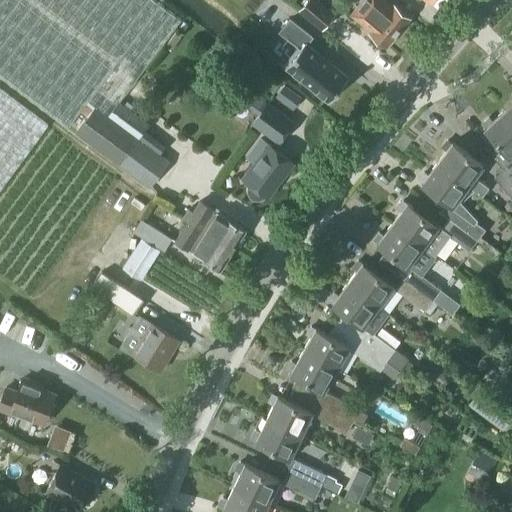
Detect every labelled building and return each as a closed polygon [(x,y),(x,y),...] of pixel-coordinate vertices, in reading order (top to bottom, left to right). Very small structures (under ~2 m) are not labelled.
[(146,121),(118,100),(179,18),(155,0),(0,0),(0,75),(66,125),(79,109),(86,115),(75,130),(147,185),(167,159),(158,152),(136,136),(141,129),(146,121)] [(322,28),(334,13),(318,0),(305,0),(299,8),(322,28)] [(393,3),(392,4),(388,0),(361,0),(350,13),(370,30),(369,30),(386,45),(410,18),(393,3)] [(311,37),(289,19),(279,31),(300,48),(285,67),(328,101),(347,77),(305,43),(311,37)] [(299,97),(285,87),(277,97),(291,108),(299,97)] [(0,188),(47,125),(0,89),(0,188)] [(251,89),(245,105),(259,110),(265,95),(251,89)] [(511,102),(503,111),(511,120),(511,96),(511,102)] [(278,141),(293,121),(268,102),(253,122),(278,141)] [(511,120),(503,111),(492,121),(488,117),(482,123),(485,127),(484,128),(503,149),(494,157),(504,168),(511,177),(511,120)] [(164,145),(141,129),(136,136),(158,152),(164,145)] [(268,195),(293,162),(261,138),(247,155),(255,161),(243,177),(251,183),(249,186),(249,191),(251,195),(254,198),(259,198),(263,196),(265,194),(268,195)] [(452,142),(451,143),(447,140),(442,147),(446,150),(437,163),(473,190),(474,190),(482,196),(489,186),(475,176),(483,164),(452,142)] [(461,202),(473,190),(437,163),(428,175),(424,172),(419,179),(423,182),(422,183),(448,202),(441,212),(449,218),(477,239),(485,229),(476,222),(478,220),(461,202)] [(511,196),(511,177),(504,168),(494,177),(511,196)] [(233,249),(245,229),(199,200),(193,211),(188,208),(182,217),(187,220),(233,249)] [(407,202),(407,203),(403,200),(398,207),(402,210),(392,223),(423,246),(435,255),(450,235),(470,250),(477,239),(449,218),(442,228),(407,202)] [(171,238),(141,219),(133,232),(163,251),(171,238)] [(220,269),(233,249),(187,220),(174,240),(220,269)] [(408,266),(423,246),(392,223),(383,235),(379,232),(374,239),(378,242),(377,243),(387,251),(379,261),(404,279),(432,300),(441,289),(412,268),(411,269),(408,266)] [(140,238),(122,268),(140,279),(158,249),(140,238)] [(363,262),(362,263),(358,260),(353,267),(357,270),(347,283),(377,306),(393,285),(363,262)] [(133,314),(143,299),(101,272),(91,286),(133,314)] [(425,310),(432,300),(404,279),(396,289),(425,310)] [(387,314),(377,306),(347,283),(338,295),(334,292),(329,299),(333,302),(332,303),(345,313),(338,323),(377,352),(388,361),(392,356),(391,355),(395,349),(373,333),(387,314)] [(160,370),(179,339),(139,315),(130,330),(141,337),(131,352),(160,370)] [(337,368),(349,347),(380,370),(380,369),(381,370),(388,361),(377,352),(338,323),(328,334),(316,327),(315,328),(311,326),(307,333),(311,336),(303,350),(337,368)] [(324,391),(337,368),(303,350),(295,363),(291,361),(287,368),(291,371),(291,372),(324,391)] [(32,385),(33,382),(22,378),(17,391),(6,386),(0,401),(0,407),(15,414),(16,411),(43,422),(55,394),(32,385)] [(511,414),(479,390),(474,397),(490,409),(485,416),(502,429),(511,415),(511,414)] [(352,421),(359,410),(328,392),(322,403),(352,421)] [(277,394),(277,395),(272,393),(269,401),(273,403),(266,417),(301,434),(312,411),(277,394)] [(346,432),(352,421),(322,403),(315,415),(346,432)] [(416,414),(412,422),(427,431),(432,423),(416,414)] [(290,457),(301,434),(266,417),(259,431),(255,429),(251,437),(256,439),(255,440),(290,457)] [(48,443),(65,449),(73,428),(55,422),(48,443)] [(370,442),(375,431),(358,423),(353,434),(370,442)] [(419,446),(403,437),(399,445),(414,454),(419,446)] [(485,481),(496,460),(478,450),(467,471),(485,481)] [(320,486),(321,485),(337,493),(341,484),(334,481),(336,479),(326,474),(326,473),(294,458),(288,471),(320,486)] [(245,462),(244,463),(240,461),(236,469),(240,471),(234,485),(268,502),(279,478),(245,462)] [(79,508),(94,482),(61,464),(46,490),(79,508)] [(315,497),(320,486),(288,471),(283,481),(315,497)] [(402,480),(391,475),(386,486),(396,491),(402,480)] [(263,511),(268,502),(234,485),(227,499),(222,497),(219,505),(223,507),(223,508),(230,511),(263,511)] [(356,502),(361,493),(348,487),(343,496),(356,502)]
